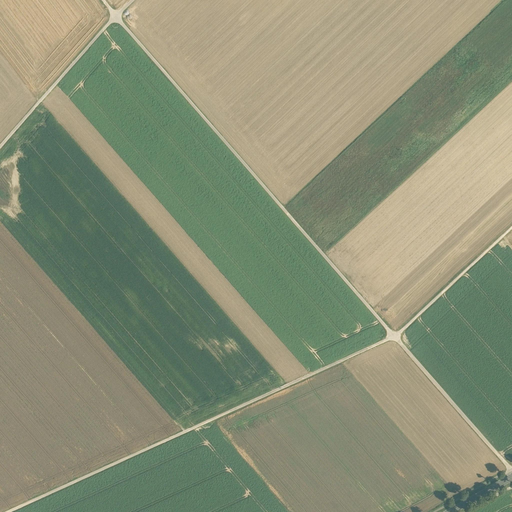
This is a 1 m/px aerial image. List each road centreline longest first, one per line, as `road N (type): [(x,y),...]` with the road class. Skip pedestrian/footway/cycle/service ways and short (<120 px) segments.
road 1 (track): [(103,0),(511,468)]
road 2 (track): [(7,511),(393,336),(511,226)]
road 3 (track): [(0,147),(132,0)]
